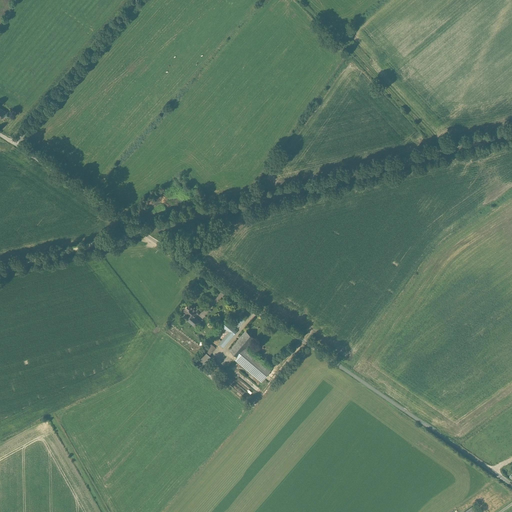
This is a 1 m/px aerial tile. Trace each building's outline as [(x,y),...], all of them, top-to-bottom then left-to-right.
[(193,308),(189,304),(188,306),(186,305),(184,308),(185,310),(183,311),(189,316),(188,317),(191,320),(194,317),(197,313),(199,314),(200,312),(199,310),(197,311),(198,309),(194,306),(193,308)] [(194,317),(191,320),(189,321),(195,326),(199,322),(194,317)] [(237,331),(224,321),(221,324),(229,331),(234,335),(237,331)] [(229,331),(219,344),(223,347),(234,335),(229,331)] [(253,338),(245,331),(240,337),(248,344),(253,338)] [(240,337),(229,350),(237,357),(245,348),(248,344),(240,337)] [(209,342),(202,349),(204,351),(209,355),(216,348),(209,342)] [(271,370),(245,348),(237,357),(235,359),(261,382),(271,370)] [(204,351),(195,361),(202,367),(211,357),(209,355),(204,351)] [(214,362),(205,372),(213,379),(222,369),(214,362)]
